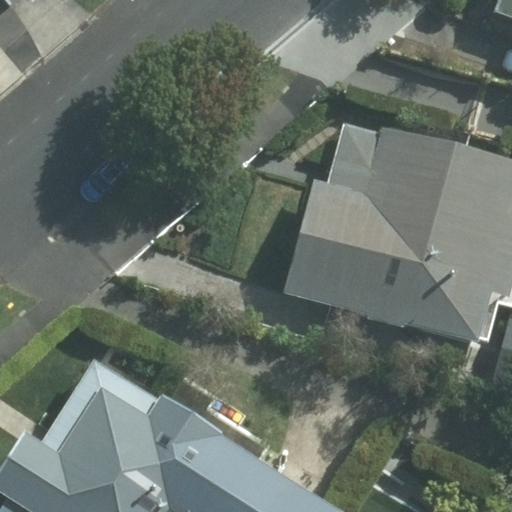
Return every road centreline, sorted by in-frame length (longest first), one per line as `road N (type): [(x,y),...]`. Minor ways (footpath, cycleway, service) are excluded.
road 1 (unknown): [(0,235),(511,446)]
road 2 (residential): [(216,0),(0,182)]
